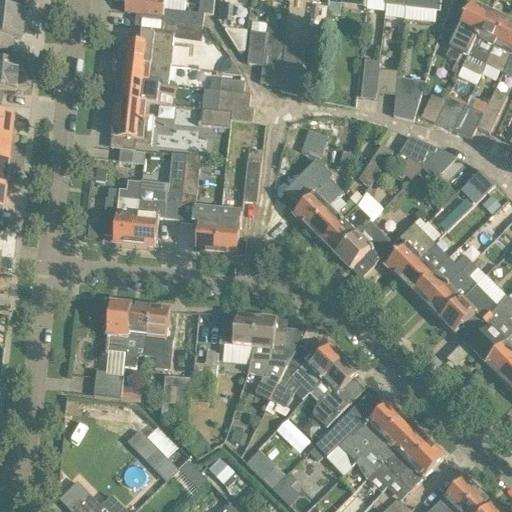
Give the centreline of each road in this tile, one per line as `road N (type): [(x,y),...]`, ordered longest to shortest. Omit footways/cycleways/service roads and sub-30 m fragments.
road 1 (residential): [(511,481),(386,354),(304,297),(49,262)]
road 2 (residential): [(49,262),(79,0)]
road 3 (residential): [(0,494),(27,437),(49,262)]
